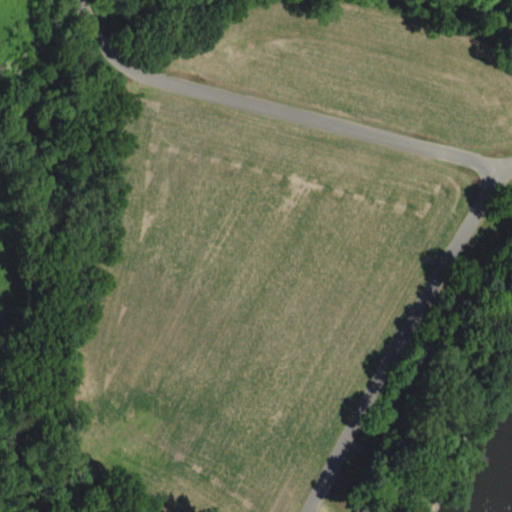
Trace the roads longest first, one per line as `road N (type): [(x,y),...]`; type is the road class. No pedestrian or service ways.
road 1 (residential): [(504,174),(122,67),(77,0)]
road 2 (residential): [(305,511),(457,234),(504,174)]
